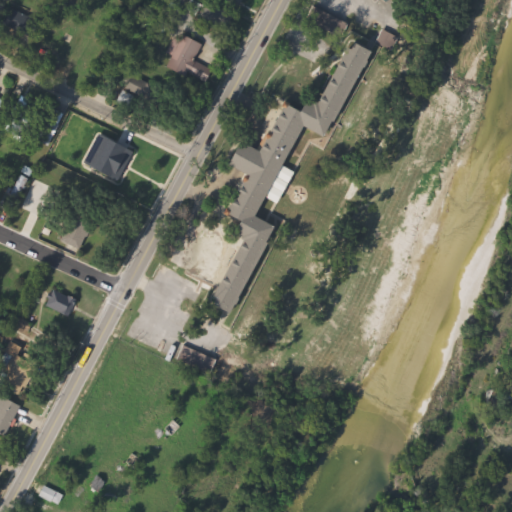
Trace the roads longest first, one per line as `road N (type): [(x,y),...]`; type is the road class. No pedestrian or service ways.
road 1 (secondary): [(291,0),(124,293),(13,511)]
road 2 (residential): [(199,162),(0,58)]
road 3 (residential): [(124,293),(0,236)]
